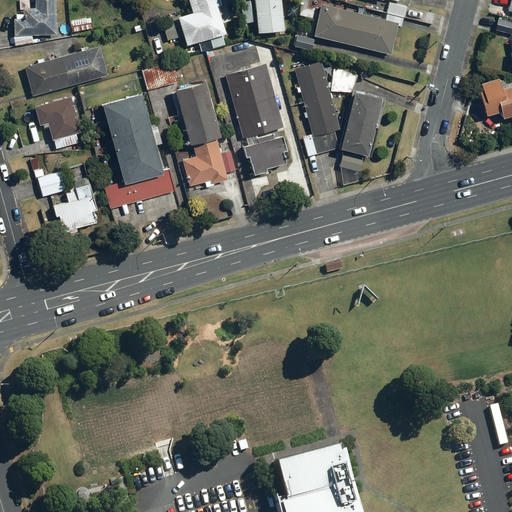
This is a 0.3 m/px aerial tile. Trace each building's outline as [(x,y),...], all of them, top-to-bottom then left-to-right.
[(12,19),(13,45),(31,43),(31,36),(54,35),(53,0),(32,0),(33,9),(21,9),(21,15),(14,15),(14,19),(12,19)] [(175,18),(183,46),(222,35),(212,0),(185,0),(190,14),(175,18)] [(251,0),(255,34),(282,32),(279,0),(251,0)] [(311,37),(389,55),(397,23),(319,4),(311,37)] [(299,7),(285,5),(284,16),(297,18),(299,7)] [(90,17),(68,22),(71,33),(92,28),(90,17)] [(493,30),(511,35),(511,34),(511,23),(496,19),(493,30)] [(313,38),(295,34),(292,47),(311,50),(313,38)] [(22,68),(30,97),(106,76),(98,47),(22,68)] [(140,70),(146,90),(177,82),(171,62),(140,70)] [(293,69),(311,137),(338,130),(320,62),(293,69)] [(224,75),(241,139),(282,128),(264,64),(224,75)] [(332,66),(328,92),(350,94),(356,76),(332,66)] [(476,93),(482,117),(497,113),(498,120),(509,117),(510,120),(511,119),(511,85),(499,89),(496,80),(478,84),(480,91),(476,93)] [(171,92),(186,146),(216,138),(201,84),(171,92)] [(351,93),(336,149),(368,159),(383,101),(351,93)] [(108,209),(173,191),(167,169),(158,171),(138,95),(99,105),(119,182),(102,186),(108,209)] [(69,97),(32,107),(37,126),(46,124),(50,141),(52,140),(54,149),(77,143),(74,134),(79,133),(69,97)] [(282,136),(241,148),(244,159),(246,158),(251,176),(264,173),(263,170),(283,164),(280,153),(286,151),(282,136)] [(194,157),(180,161),(187,187),(203,182),(204,188),(212,186),(211,184),(225,180),(214,140),(191,146),(194,157)] [(55,217),(60,235),(74,232),(73,229),(93,223),(90,212),(94,211),(83,169),(69,173),(73,188),(68,189),(69,193),(64,194),(66,202),(50,206),(53,218),(55,217)] [(35,179),(40,197),(64,190),(59,172),(35,179)] [(223,362),(226,371),(177,385),(172,369),(62,401),(82,469),(192,437),(190,429),(239,415),(249,450),(318,430),(298,361),(290,363),(284,344),(223,362)] [(394,344),(343,358),(359,415),(376,410),(377,414),(411,404),(394,344)] [(439,420),(408,428),(429,503),(396,511),(455,511),(453,504),(462,502),(439,420)] [(339,511),(322,445),(257,462),(251,464),(263,511),(339,511)]
